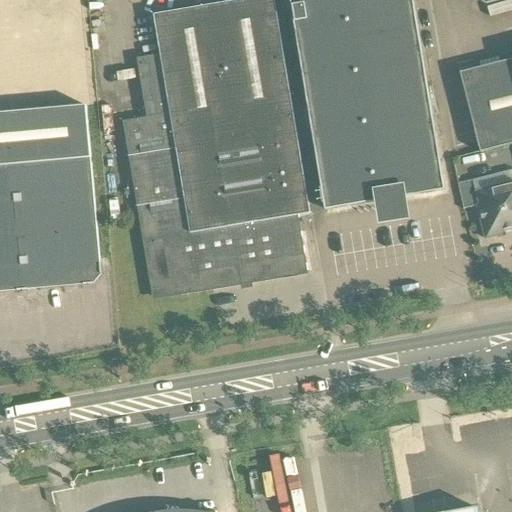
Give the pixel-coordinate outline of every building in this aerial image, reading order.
[(154,16),(160,56),(136,60),(146,119),(123,123),(152,298),(308,272),(299,216),(310,214),(274,0),(248,0),(234,3),(154,16)] [(290,0),(326,211),(384,202),(385,206),(400,204),(399,199),(445,191),(413,0),(290,0)] [(511,145),(511,63),(463,76),(483,154),(511,145)] [(87,107),(0,114),(0,294),(94,286),(102,275),(87,107)] [(511,230),(511,186),(499,189),(498,186),(477,191),(474,181),(459,185),(463,207),(477,205),(486,240),(503,236),(503,233),(511,230)]
